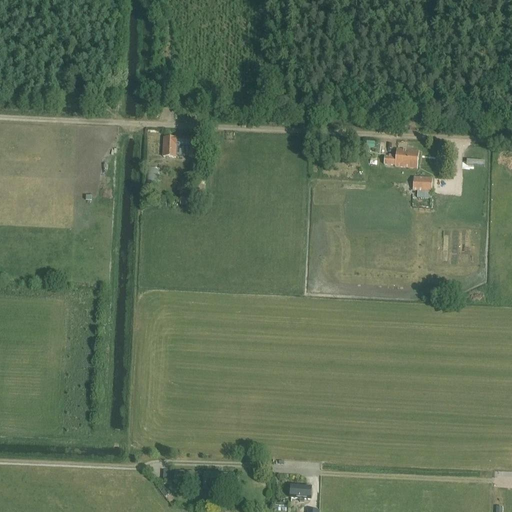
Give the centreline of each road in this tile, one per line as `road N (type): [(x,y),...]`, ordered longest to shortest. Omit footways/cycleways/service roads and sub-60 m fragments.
road 1 (track): [(511,140),(0,116)]
road 2 (track): [(511,481),(0,461)]
